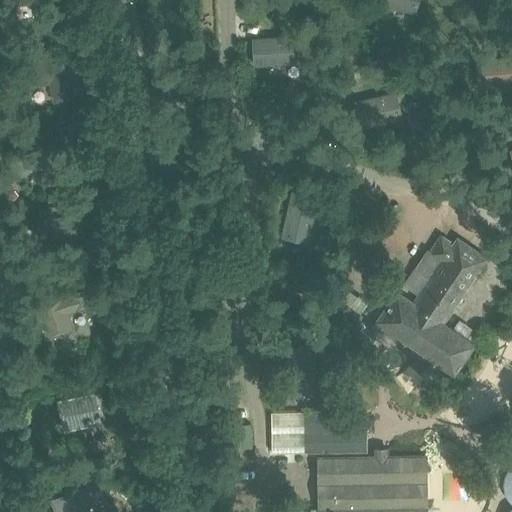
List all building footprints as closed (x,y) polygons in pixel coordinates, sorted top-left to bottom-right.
[(32,0),(0,0),(0,10),(33,5),(32,0)] [(380,0),(379,4),(416,13),(419,0),(380,0)] [(294,34),(252,37),(253,65),(296,62),(294,34)] [(511,55),(477,58),(478,86),(511,83),(511,55)] [(48,83),(53,102),(72,98),(62,60),(21,70),(26,89),(48,83)] [(403,118),(396,91),(355,100),(362,127),(403,118)] [(57,145),(5,161),(10,178),(62,162),(57,145)] [(320,196),(291,190),(281,236),(309,243),(320,196)] [(83,215),(36,220),(37,236),(84,231),(83,215)] [(454,375),(475,343),(446,322),(489,257),(457,234),(452,240),(440,233),(429,249),(427,247),(414,268),(427,278),(413,299),(396,288),(373,324),(394,340),(397,336),(454,375)] [(0,296),(14,296),(11,251),(0,251),(0,296)] [(68,312),(90,304),(86,290),(36,306),(46,337),(73,328),(68,312)] [(321,389),(309,342),(281,349),(293,396),(321,389)] [(65,429),(100,421),(94,391),(59,399),(65,429)] [(365,410),(303,410),(303,450),(365,449),(365,410)] [(428,511),(427,453),(389,454),(389,446),(381,446),(374,446),(374,454),(318,455),(318,510),(324,510),(324,511),(428,511)] [(511,511),(511,465),(509,469),(502,478),(503,485),(505,494),(511,502),(511,505),(507,511),(511,511)] [(101,480),(50,499),(54,511),(86,511),(84,504),(106,496),(101,480)] [(434,511),(449,511),(449,493),(434,493),(434,511)]
